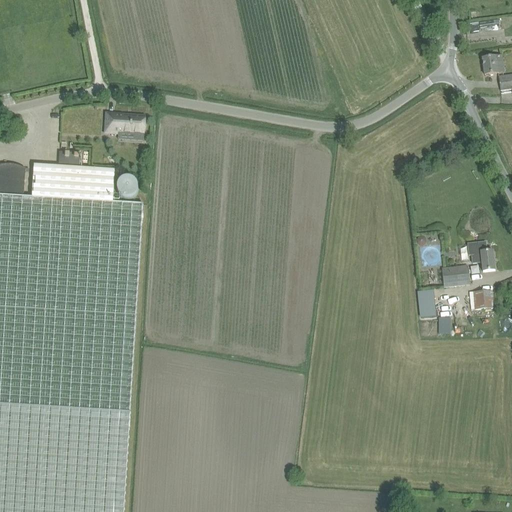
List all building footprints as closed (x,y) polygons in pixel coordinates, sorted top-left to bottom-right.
[(482,60),(485,76),(504,73),(502,57),(482,60)] [(511,90),(511,76),(499,78),(500,92),(511,90)] [(145,135),(146,117),(106,114),(105,134),(118,135),(119,133),(145,135)] [(59,165),(80,166),(80,154),(60,153),(59,165)] [(0,511),(123,511),(143,205),(113,203),(115,171),(34,166),(32,198),(24,197),(25,169),(23,168),(21,167),(18,166),(16,166),(14,165),(11,165),(9,165),(7,165),(3,165),(1,166),(0,165),(0,511)] [(117,190),(117,191),(118,192),(118,193),(118,194),(119,195),(120,196),(120,197),(121,198),(122,198),(123,199),(124,200),(125,200),(126,200),(127,200),(128,200),(130,200),(131,200),(132,200),(133,199),(134,199),(135,198),(135,197),(136,196),(137,195),(137,194),(138,193),(138,192),(138,191),(139,190),(139,189),(138,188),(138,187),(138,186),(137,185),(137,184),(136,183),(135,182),(134,181),(133,181),(132,180),(131,180),(130,180),(129,179),(128,179),(127,179),(126,179),(125,180),(124,180),(123,181),(122,181),(121,182),(120,183),(119,184),(119,185),(118,186),(118,187),(118,188),(117,189),(117,190)] [(495,271),(493,252),(487,253),(486,243),(468,245),(469,256),(472,256),(473,264),(482,263),(483,273),(495,271)] [(442,270),(444,288),(470,285),(468,267),(442,270)] [(471,293),(473,310),(493,308),(492,291),(471,293)] [(433,292),(419,293),(421,319),(435,317),(433,292)]
